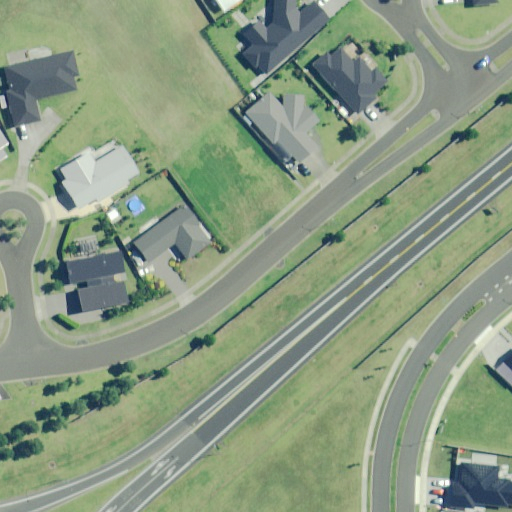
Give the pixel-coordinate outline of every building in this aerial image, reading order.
[(239,0),(212,0),(222,13),(239,0)] [(350,63),(338,49),(327,58),(323,54),(310,65),(356,116),(374,100),(371,96),(385,84),(372,69),(368,72),(355,58),(350,63)] [(77,77),(71,52),(3,67),(8,91),(5,91),(14,130),(39,124),(34,101),(75,92),(72,78),(77,77)] [(300,104),(301,97),(280,95),(279,106),(267,93),(243,114),(271,144),(275,140),(297,164),(316,146),(304,133),(317,122),(300,104)] [(136,174),(120,147),(96,161),(89,150),(55,170),(63,183),(61,184),(76,210),(93,200),(95,203),(126,184),(124,181),(136,174)] [(196,224),(182,205),(131,244),(146,264),(173,244),(185,261),(208,244),(194,225),(196,224)] [(112,277),(119,275),(122,275),(118,252),(97,257),(78,260),(64,263),(69,288),(74,286),(79,313),(124,304),(120,281),(113,282),(112,277)]
